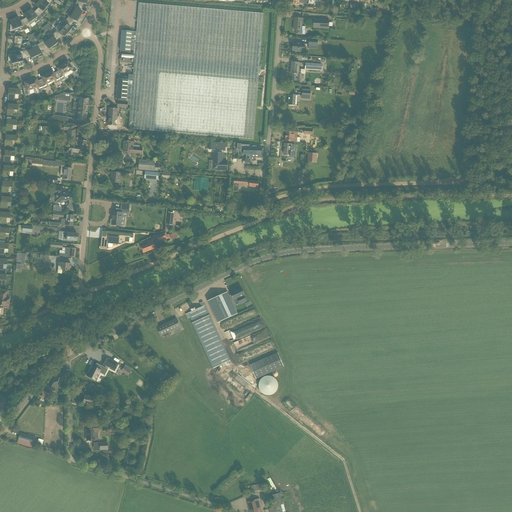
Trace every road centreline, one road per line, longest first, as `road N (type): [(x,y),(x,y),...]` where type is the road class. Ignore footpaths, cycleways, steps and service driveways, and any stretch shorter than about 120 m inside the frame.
road 1 (unclassified): [(70,357),(200,284),(284,251),(511,243)]
road 2 (residential): [(0,331),(77,295),(100,55),(84,31)]
road 3 (unclassified): [(218,505),(73,460),(70,357)]
road 4 (residential): [(265,211),(281,0)]
road 5 (track): [(77,295),(264,219)]
road 6 (track): [(265,211),(290,193),(326,187),(460,182)]
